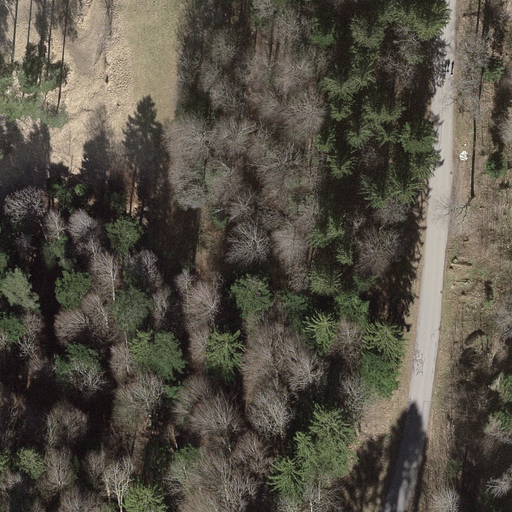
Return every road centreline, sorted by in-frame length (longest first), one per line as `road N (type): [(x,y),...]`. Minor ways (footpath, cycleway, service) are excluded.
road 1 (unclassified): [(447,0),(423,379),(395,511)]
road 2 (track): [(41,0),(59,45),(84,50),(100,0)]
